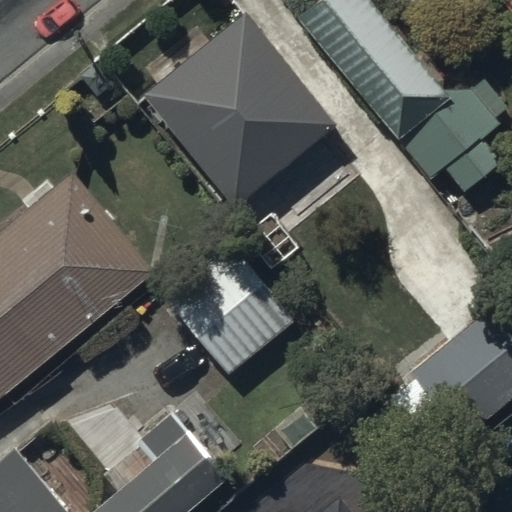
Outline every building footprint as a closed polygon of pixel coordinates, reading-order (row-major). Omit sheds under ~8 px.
[(381,0),(306,0),(298,7),(431,171),(446,159),(467,184),(503,154),(484,130),(502,115),(471,78),(447,81),(381,0)] [(412,0),(427,18),(449,0),(412,0)] [(247,3),(145,84),(237,199),(339,117),(247,3)] [(0,222),(0,391),(155,264),(72,164),(0,222)] [(232,235),(165,289),(230,369),(297,315),(232,235)] [(511,299),(501,286),(413,363),(470,428),(511,391),(511,299)] [(190,391),(103,465),(117,482),(86,508),(90,511),(180,511),(229,470),(220,459),(237,445),(190,391)] [(77,511),(15,440),(0,453),(0,511),(77,511)] [(348,511),(329,488),(301,511),(348,511)]
